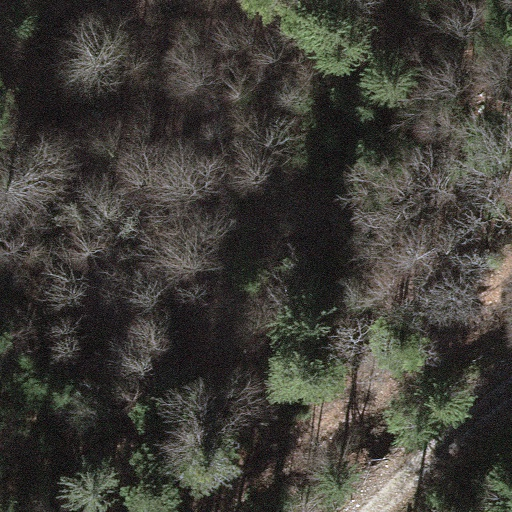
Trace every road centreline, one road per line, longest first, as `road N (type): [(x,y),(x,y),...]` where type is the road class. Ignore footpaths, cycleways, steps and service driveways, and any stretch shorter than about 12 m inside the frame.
road 1 (track): [(177,511),(320,397),(511,261)]
road 2 (track): [(511,378),(352,511)]
